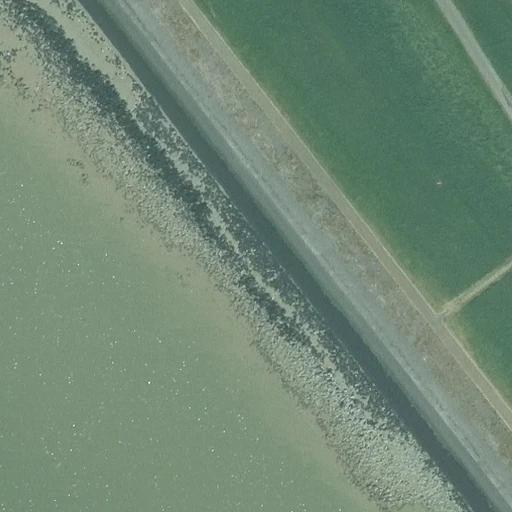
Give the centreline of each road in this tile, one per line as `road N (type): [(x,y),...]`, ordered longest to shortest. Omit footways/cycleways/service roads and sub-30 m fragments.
road 1 (trunk): [(81,511),(0,69)]
road 2 (unclassified): [(511,107),(442,0)]
